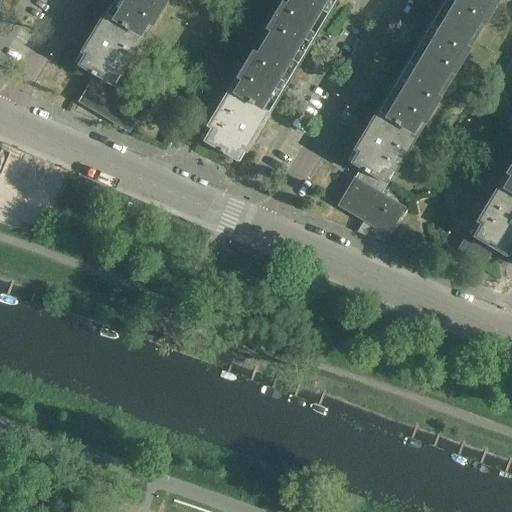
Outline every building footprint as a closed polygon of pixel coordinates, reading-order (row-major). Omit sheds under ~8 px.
[(111,0),(103,13),(142,37),(164,0),(111,0)] [(315,0),(282,0),(258,40),(296,64),(329,8),(315,0)] [(315,0),(329,8),(334,0),(315,0)] [(442,0),(435,13),(473,36),(494,0),(442,0)] [(103,13),(73,63),(95,76),(112,86),(142,37),(103,13)] [(435,13),(405,62),(443,85),(473,36),(435,13)] [(258,40),(228,89),(267,113),(296,64),(258,40)] [(405,62),(376,110),(414,133),(443,85),(405,62)] [(95,76),(80,101),(104,116),(120,90),(112,86),(95,76)] [(228,89),(198,138),(217,150),(221,153),(222,152),(237,162),(267,113),(228,89)] [(120,90),(104,116),(128,130),(144,105),(120,90)] [(376,110),(360,136),(346,160),(360,169),(383,184),(414,133),(376,110)] [(511,159),(497,185),(511,193),(511,159)] [(383,184),(360,169),(354,179),(338,205),(362,220),(378,194),(383,184)] [(511,193),(497,185),(468,234),(491,248),(506,256),(511,246),(511,193)] [(402,208),(378,194),(362,220),(386,234),(402,208)] [(468,234),(456,252),(480,267),(491,248),(468,234)]
